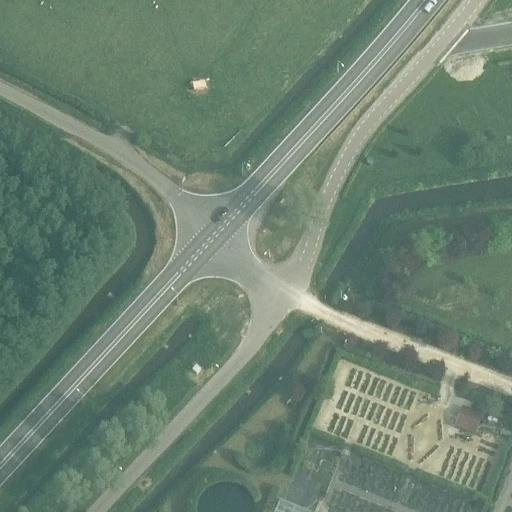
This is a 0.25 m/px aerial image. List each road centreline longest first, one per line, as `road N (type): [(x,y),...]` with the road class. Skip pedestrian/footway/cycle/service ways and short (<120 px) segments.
road 1 (unclassified): [(281,301),(355,141),(475,0)]
road 2 (secondary): [(213,236),(426,0)]
road 3 (secondary): [(0,465),(213,236)]
road 4 (unclassified): [(95,511),(281,301)]
road 5 (unclassified): [(213,236),(125,156),(0,88)]
